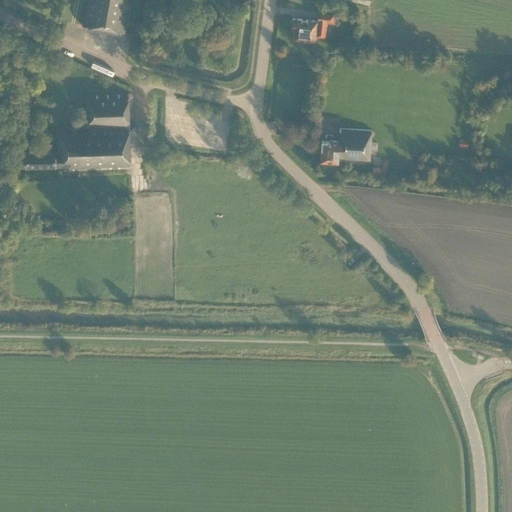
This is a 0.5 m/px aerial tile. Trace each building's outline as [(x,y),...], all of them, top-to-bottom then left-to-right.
[(86,0),(82,24),(124,32),(129,0),(86,0)] [(333,21),(334,12),(317,10),(316,19),(292,17),(291,18),(290,24),(291,25),(291,27),(293,27),(292,37),(314,39),(315,35),(324,36),(326,20),(333,21)] [(130,162),(129,129),(128,122),(129,122),(129,97),(128,97),(128,93),(87,94),(88,126),(57,127),(58,151),(25,152),(26,166),(56,166),(56,165),(69,165),(70,169),(130,167),(130,162)] [(338,162),(339,158),(339,157),(369,159),(371,130),(340,127),(339,130),(338,140),(329,139),(329,140),(322,140),(320,161),(338,162)] [(459,138),(459,147),(466,147),(467,138),(459,138)]
